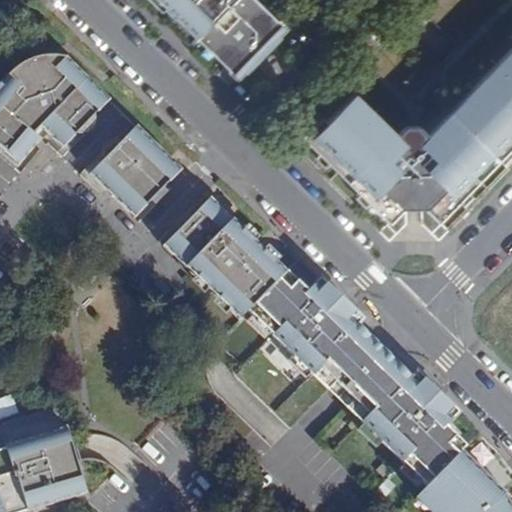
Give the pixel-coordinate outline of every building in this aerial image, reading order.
[(225,66),(218,74),(229,85),(285,28),(256,0),(158,0),(175,16),(179,12),(199,32),(195,37),(225,66)] [(511,48),(450,112),(494,154),(499,159),(509,149),(504,144),(511,135),(511,48)] [(7,75),(0,84),(0,148),(18,163),(14,169),(20,173),(40,150),(35,145),(39,140),(33,134),(40,126),(52,138),(47,143),(62,157),(67,152),(63,147),(109,101),(65,58),(62,58),(57,57),(46,57),(39,58),(28,61),(18,67),(11,72),(8,76),(7,75)] [(494,154),(450,112),(428,134),(418,145),(408,146),(397,134),(354,93),(312,136),(324,147),(319,153),(329,162),(333,157),(366,186),(359,192),(368,202),(374,196),(395,217),(404,207),(423,207),(432,216),(453,196),(458,201),(468,191),(462,186),(494,154)] [(418,145),(428,134),(419,125),(406,125),(397,134),(408,146),(418,145)] [(153,198),(166,185),(180,170),(136,127),(91,174),(85,169),(80,175),(101,196),(106,191),(133,218),(139,223),(158,203),(153,198)] [(171,190),(166,185),(153,198),(158,203),(171,190)] [(247,312),(285,273),(251,239),(244,232),(210,199),(195,213),(182,227),(177,222),(158,241),(239,320),(247,312)] [(182,227),(195,213),(190,209),(177,222),(182,227)] [(19,251),(6,239),(0,246),(0,257),(8,265),(19,251)] [(307,292),(285,273),(247,312),(312,376),(320,368),(335,383),(374,343),(356,326),(347,317),(346,319),(329,303),(337,295),(328,287),(322,293),(314,284),(307,292)] [(320,278),(314,284),(322,293),(328,287),(320,278)] [(362,320),(337,295),(329,303),(346,319),(347,317),(356,326),(362,320)] [(374,343),(335,383),(346,393),(353,400),(392,361),(384,353),(374,343)] [(460,452),(465,447),(444,426),(452,419),(443,411),(449,405),(440,397),(433,404),(416,388),(418,386),(409,378),(392,361),(353,400),(368,415),(361,422),(384,444),(426,486),(460,452)] [(433,404),(440,397),(415,372),(409,378),(418,386),(416,388),(433,404)] [(449,405),(443,411),(452,419),(457,413),(449,405)] [(0,424),(0,431),(1,435),(0,434),(0,511),(20,511),(85,493),(68,436),(59,406),(0,424)] [(511,471),(494,449),(478,433),(465,447),(460,452),(503,494),(502,495),(511,511),(511,471)] [(503,494),(460,452),(421,492),(434,505),(432,507),(437,511),(511,511),(502,495),(503,494)] [(434,505),(421,492),(419,494),(432,507),(434,505)]
